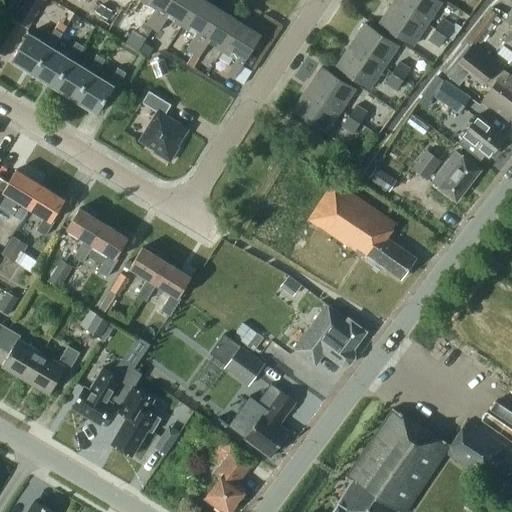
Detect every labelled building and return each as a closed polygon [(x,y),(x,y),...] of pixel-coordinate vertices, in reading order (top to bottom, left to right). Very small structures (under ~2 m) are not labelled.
[(26,0),(15,20),(29,29),(45,0),(26,0)] [(153,28),(170,0),(141,0),(142,1),(156,9),(147,24),(153,28)] [(183,25),(198,0),(170,0),(153,28),(160,32),(169,17),(183,25)] [(189,61),(194,53),(221,10),(205,0),(198,0),(183,25),(197,34),(181,59),(187,63),(189,61)] [(396,0),(395,2),(428,24),(442,3),(437,0),(396,0)] [(414,46),(428,24),(395,2),(381,24),(414,46)] [(113,11),(102,4),(98,11),(109,17),(113,11)] [(498,16),(489,9),(469,36),(477,42),(498,16)] [(224,51),(230,41),(241,22),(221,10),(194,53),(189,61),(196,65),(210,42),(224,51)] [(437,30),(447,37),(454,26),(444,20),(437,30)] [(60,21),(56,29),(63,33),(68,26),(60,21)] [(230,41),(224,51),(238,60),(228,75),(243,84),(251,72),(243,66),(262,35),(241,22),(230,41)] [(152,28),(144,23),(138,32),(147,38),(152,28)] [(351,46),(385,68),(399,46),(365,24),(351,46)] [(51,47),(54,48),(63,33),(56,29),(47,43),(30,33),(13,61),(35,74),(51,47)] [(440,47),(447,37),(437,30),(430,40),(440,47)] [(500,64),(475,45),(473,43),(474,42),(468,37),(441,70),(459,84),(469,71),(484,83),(486,81),(494,87),(484,102),(510,120),(511,117),(511,76),(498,66),(500,64)] [(72,60),(75,61),(84,46),(76,41),(67,56),(54,48),(51,47),(35,74),(56,87),(72,60)] [(138,51),(139,52),(143,54),(148,57),(153,48),(154,48),(145,42),(143,42),(138,51)] [(371,89),(385,68),(351,46),(337,68),(371,89)] [(72,60),(56,87),(77,100),(94,73),(96,74),(105,60),(97,55),(89,70),(75,61),(72,60)] [(151,63),(156,77),(169,73),(163,58),(151,63)] [(393,74),(404,81),(411,71),(400,63),(393,74)] [(308,89),(341,111),(355,90),(323,68),(308,89)] [(94,73),(77,100),(98,113),(114,88),(116,89),(126,73),(119,69),(110,83),(96,74),(94,73)] [(397,91),(404,81),(393,74),(386,84),(397,91)] [(445,80),(433,96),(459,114),(471,98),(445,80)] [(326,133),(341,111),(308,89),(294,110),(326,133)] [(155,150),(170,159),(179,144),(178,143),(188,127),(165,113),(171,103),(149,90),(143,101),(158,110),(140,138),(156,148),(155,150)] [(350,117),(361,124),(369,113),(357,106),(350,117)] [(506,136),(478,116),(457,144),(468,152),(473,146),(490,158),(506,136)] [(353,135),(361,124),(350,117),(342,128),(353,135)] [(441,162),(428,151),(414,169),(427,179),(441,162)] [(433,183),(458,202),(482,171),(457,152),(433,183)] [(397,180),(376,167),(368,178),(389,192),(397,180)] [(27,208),(42,184),(18,170),(9,183),(0,177),(0,208),(23,222),(30,210),(27,208)] [(388,270),(402,280),(417,259),(388,239),(397,225),(334,183),(310,219),(387,271),(388,270)] [(27,208),(30,210),(45,219),(38,231),(47,237),(56,223),(53,221),(66,200),(42,184),(27,208)] [(93,244),(105,224),(81,209),(69,229),(86,240),(76,257),(85,263),(95,246),(93,244)] [(93,244),(95,246),(110,255),(100,272),(111,279),(121,262),(117,259),(130,239),(105,224),(93,244)] [(17,263),(28,245),(13,236),(2,254),(17,263)] [(157,283),(169,263),(145,248),(132,268),(150,280),(140,296),(148,301),(159,285),(157,283)] [(48,281),(60,288),(73,266),(60,259),(48,281)] [(157,283),(159,285),(174,294),(163,311),(173,317),(183,299),(181,298),(193,278),(169,263),(157,283)] [(99,307),(108,313),(129,279),(121,273),(99,307)] [(0,303),(0,310),(9,315),(19,298),(7,291),(0,303)] [(348,321),(330,307),(296,351),(316,366),(326,353),(344,366),(350,364),(356,355),(355,355),(355,350),(354,349),(367,332),(349,319),(348,321)] [(80,325),(101,338),(110,323),(89,310),(80,325)] [(248,346),(257,333),(243,323),(236,333),(243,338),(241,341),(248,346)] [(26,381),(43,354),(20,340),(22,337),(10,330),(0,346),(0,348),(10,354),(2,367),(26,381)] [(223,367),(249,385),(264,363),(224,334),(210,353),(226,364),(223,367)] [(43,354),(26,381),(50,396),(66,369),(70,372),(81,355),(69,348),(60,364),(43,354)] [(136,385),(144,375),(126,362),(118,372),(136,385)] [(121,413),(135,388),(124,381),(125,380),(105,368),(91,391),(86,388),(74,408),(101,424),(113,404),(122,409),(120,412),(121,413)] [(135,388),(121,413),(130,418),(114,445),(134,458),(150,431),(155,434),(163,420),(150,412),(157,401),(135,388)] [(297,403),(282,391),(246,439),(272,459),(291,433),(281,426),(297,403)] [(467,420),(452,445),(393,408),(346,477),(352,481),(333,511),(395,511),(397,509),(401,511),(406,511),(447,452),(485,478),(506,447),(467,420)] [(161,436),(154,447),(166,454),(173,444),(161,436)] [(206,500),(221,511),(232,511),(248,491),(240,485),(256,463),(226,440),(210,461),(221,469),(217,474),(223,478),(206,500)] [(53,511),(36,501),(29,511),(53,511)]
